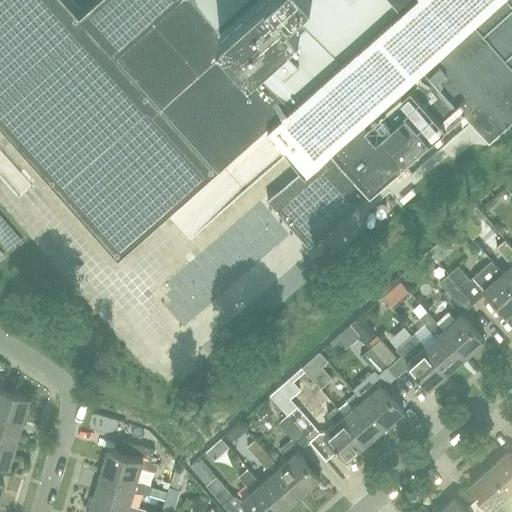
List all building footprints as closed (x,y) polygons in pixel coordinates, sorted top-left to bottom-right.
[(403,4),(407,0),(93,0),(81,11),(70,0),(0,0),(0,120),(118,255),(220,165),(402,3),(403,4)] [(511,0),(493,0),(330,145),(371,191),(403,162),(464,108),(490,138),(508,122),(511,118),(511,0)] [(511,283),(511,246),(505,238),(497,245),(511,261),(511,263),(502,271),(492,260),(511,283)] [(511,309),(511,283),(492,260),(471,279),(459,265),(449,273),(474,302),(486,292),(506,315),(511,309)] [(474,302),(449,273),(440,282),(465,311),(474,302)] [(466,355),(427,311),(420,318),(429,329),(428,330),(433,336),(424,344),(447,371),(466,355)] [(461,312),(455,318),(449,311),(437,321),(428,311),(427,311),(466,355),(485,339),(461,312)] [(447,371),(424,344),(415,334),(396,350),(400,355),(397,357),(381,338),(371,347),(388,366),(397,376),(409,365),(429,387),(447,371)] [(388,366),(371,347),(361,355),(378,374),(388,366)] [(28,397),(5,390),(6,382),(0,380),(0,413),(21,420),(28,397)] [(380,383),(361,398),(347,381),(347,382),(385,426),(403,410),(380,383)] [(385,426),(347,382),(339,388),(348,399),(347,400),(352,406),(343,414),(336,406),(367,442),(385,426)] [(278,410),(290,403),(279,384),(267,391),(278,410)] [(308,395),(301,404),(314,414),(320,405),(308,395)] [(298,406),(288,414),(310,440),(320,431),(298,406)] [(367,442),(336,406),(327,414),(334,422),(325,430),(326,431),(340,447),(348,457),(367,442)] [(0,439),(15,443),(21,420),(0,413),(0,439)] [(320,477),(298,451),(310,440),(288,414),(278,422),(292,438),(279,449),(287,458),(278,466),(301,493),(320,477)] [(184,444),(197,433),(188,423),(176,434),(184,444)] [(0,464),(8,466),(15,443),(0,439),(0,464)] [(301,493),(255,439),(247,446),(265,467),(263,468),(269,474),(260,482),(248,468),(247,468),(283,509),(301,493)] [(109,447),(102,472),(137,482),(142,467),(156,471),(159,462),(109,447)] [(511,455),(508,451),(488,467),(509,491),(511,494),(511,455)] [(233,495),(216,476),(201,458),(190,467),(207,485),(223,504),(233,495)] [(500,499),(509,491),(488,467),(469,484),(493,511),(506,511),(509,510),(500,499)] [(173,511),(181,489),(186,472),(175,468),(169,486),(161,511),(173,511)] [(279,511),(283,509),(247,468),(238,476),(251,490),(242,498),(253,511),(279,511)] [(152,486),(137,482),(102,472),(95,495),(130,505),(135,490),(150,494),(152,486)] [(144,511),(145,509),(130,505),(95,495),(90,511),(144,511)] [(468,511),(455,497),(437,511),(468,511)]
